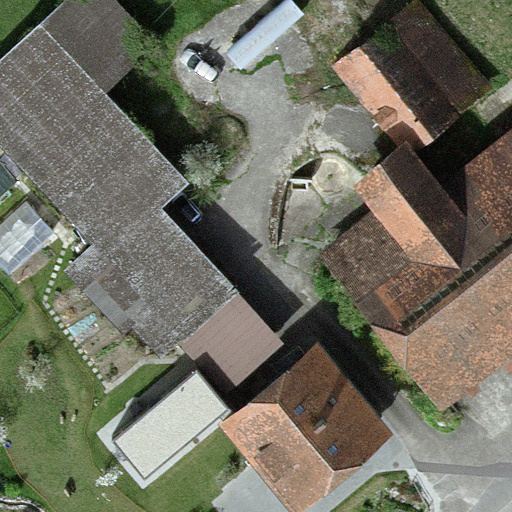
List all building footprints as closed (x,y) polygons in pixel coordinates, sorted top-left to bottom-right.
[(404,147),(406,150),(486,85),(415,0),(335,66),(403,148),(404,147)] [(117,169),(150,138),(41,22),(0,59),(0,139),(70,214),(117,169)] [(406,150),(404,147),(403,148),(366,178),(388,205),(326,255),(428,384),(511,316),(511,154),(449,205),(406,150)] [(174,231),(117,169),(70,214),(150,299),(131,316),(158,345),(177,329),(179,331),(230,289),(174,231)] [(0,224),(0,261),(8,271),(53,230),(26,201),(0,224)] [(179,331),(225,380),(273,335),(230,289),(179,331)] [(314,360),(242,420),(300,489),(372,430),(314,360)] [(111,414),(48,462),(73,493),(136,445),(111,414)]
